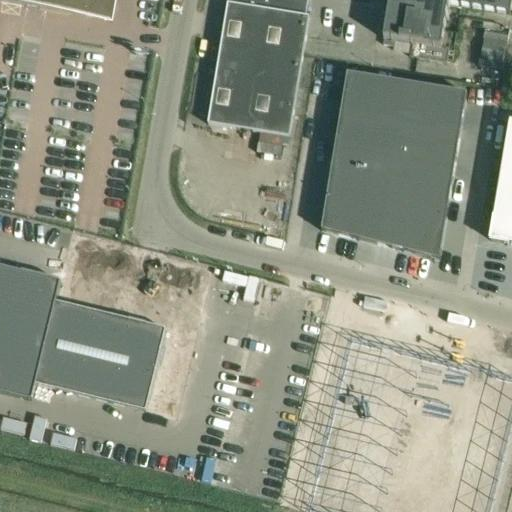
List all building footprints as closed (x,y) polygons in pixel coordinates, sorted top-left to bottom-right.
[(0,0),(0,2),(112,21),(115,0),(0,0)] [(233,0),(233,5),(229,5),(209,125),(291,138),(310,18),(307,17),(309,0),(233,0)] [(511,14),(511,0),(391,0),(385,39),(396,41),(413,43),(411,57),(448,63),(450,49),(443,48),(450,5),(511,15),(511,14)] [(505,46),(484,42),(480,61),(502,65),(505,46)] [(348,75),(322,233),(441,263),(468,95),(348,75)] [(511,123),(510,123),(490,242),(511,245),(511,123)] [(38,278),(0,269),(0,394),(32,403),(36,387),(146,414),(166,331),(56,304),(61,284),(38,278)] [(511,382),(351,342),(308,511),(492,511),(511,433),(511,382)]
